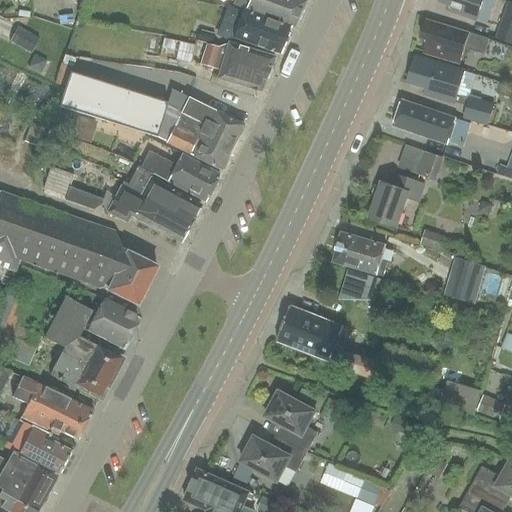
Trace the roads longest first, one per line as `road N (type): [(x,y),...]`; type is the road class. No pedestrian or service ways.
road 1 (tertiary): [(251,298),(389,0)]
road 2 (residential): [(195,267),(327,0)]
road 3 (residential): [(60,511),(195,267)]
road 4 (tertiary): [(136,511),(251,298)]
